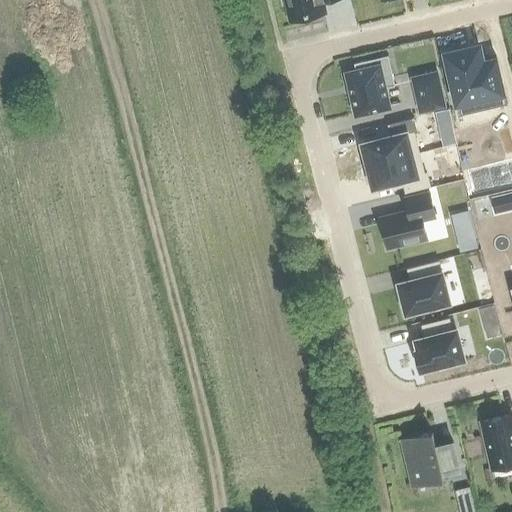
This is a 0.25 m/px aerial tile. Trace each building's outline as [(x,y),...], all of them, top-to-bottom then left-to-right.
[(283,0),(285,4),(288,3),(292,21),(324,13),(321,2),(329,0),(283,0)] [(469,51),(448,56),(461,113),(463,113),(460,101),(491,94),(493,105),(503,103),(503,105),(507,104),(496,57),(492,58),(493,62),(481,65),(477,49),(476,49),(476,53),(470,55),(469,51)] [(388,56),(354,64),(356,71),(346,74),(356,115),(389,107),(385,88),(395,86),(388,56)] [(444,106),(437,73),(413,79),(420,111),(444,106)] [(392,137),(363,144),(368,164),(367,164),(368,166),(419,153),(414,133),(416,132),(413,118),(389,124),(392,137)] [(451,122),(439,125),(444,145),(455,142),(451,122)] [(419,153),(368,166),(368,168),(369,168),(374,188),(403,181),(406,193),(430,187),(427,173),(425,174),(419,153)] [(511,158),(468,170),(474,193),(511,183),(511,158)] [(403,246),(418,242),(418,240),(427,238),(422,220),(435,217),(429,193),(405,199),(408,212),(380,219),(387,247),(402,244),(403,246)] [(474,231),(457,235),(460,251),(478,247),(474,231)] [(411,281),(399,284),(403,297),(402,297),(405,310),(406,310),(407,313),(449,302),(439,262),(408,269),(411,281)] [(489,291),(475,295),(478,304),(491,301),(489,291)] [(493,305),(480,308),(483,320),(496,317),(493,305)] [(425,338),(416,341),(419,350),(416,351),(421,370),(432,367),(433,371),(448,367),(447,363),(464,359),(456,330),(452,331),(449,319),(422,326),(425,338)] [(491,470),(511,465),(511,414),(480,422),(491,470)] [(402,441),(412,486),(443,478),(442,473),(459,469),(453,442),(436,446),(433,433),(399,440),(399,442),(402,441)] [(469,487),(455,490),(459,506),(473,503),(469,487)]
